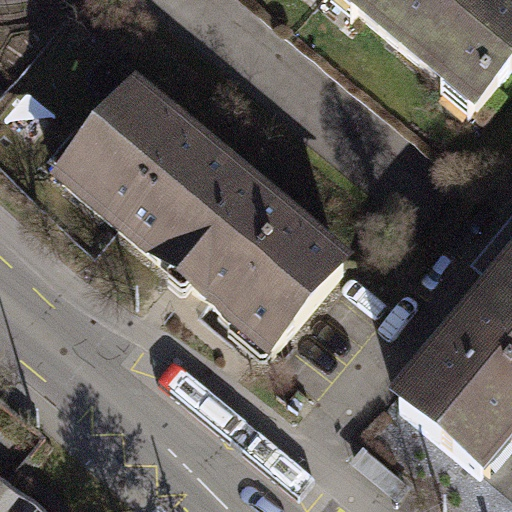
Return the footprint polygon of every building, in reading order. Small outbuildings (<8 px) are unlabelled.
[(291,0),(330,31),(354,0),(291,0)] [(476,148),(511,102),(511,20),(486,0),(354,0),(330,31),(476,148)] [(351,279),(125,102),(54,191),(280,369),(351,279)] [(511,293),(405,421),(484,487),(511,454),(511,293)] [(0,511),(35,511),(0,482),(0,511)]
